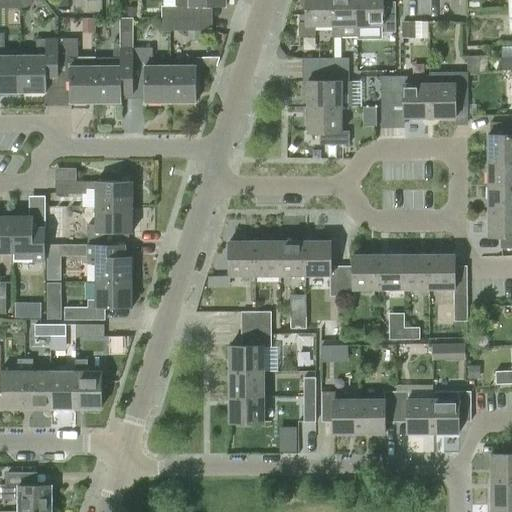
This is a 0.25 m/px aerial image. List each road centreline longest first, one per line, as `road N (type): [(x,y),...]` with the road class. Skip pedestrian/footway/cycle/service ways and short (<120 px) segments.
road 1 (residential): [(454,471),(121,470)]
road 2 (residential): [(129,447),(208,188)]
road 3 (residential): [(457,224),(455,151),(381,150),(348,188)]
road 4 (residential): [(219,150),(58,150)]
road 5 (residential): [(219,150),(268,0)]
road 6 (residential): [(348,188),(208,188)]
road 7 (residential): [(129,447),(0,445)]
road 8 (residential): [(457,224),(373,224),(348,188)]
